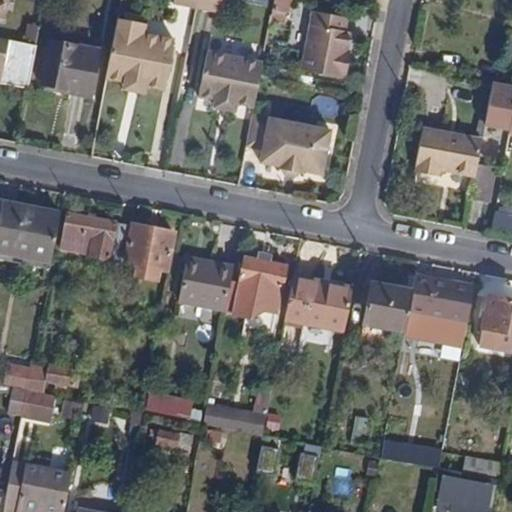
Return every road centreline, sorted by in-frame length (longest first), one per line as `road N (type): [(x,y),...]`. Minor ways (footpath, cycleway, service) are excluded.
road 1 (residential): [(354,232),(0,162)]
road 2 (residential): [(354,232),(395,0)]
road 3 (residential): [(511,263),(354,232)]
